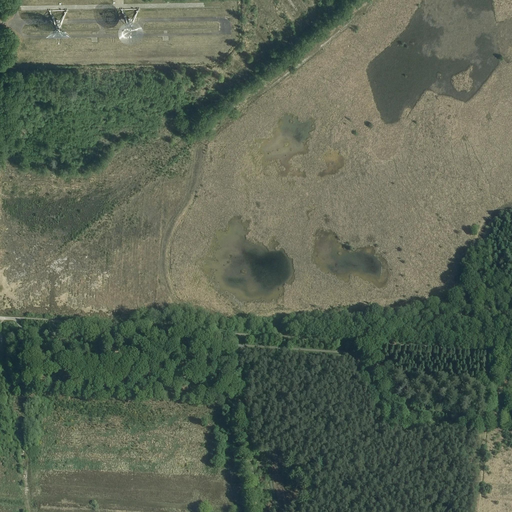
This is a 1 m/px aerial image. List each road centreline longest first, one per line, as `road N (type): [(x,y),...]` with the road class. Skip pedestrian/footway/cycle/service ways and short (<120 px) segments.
road 1 (track): [(511,354),(232,334)]
road 2 (track): [(232,334),(13,318)]
road 3 (track): [(0,326),(29,511)]
road 4 (track): [(257,511),(232,334)]
